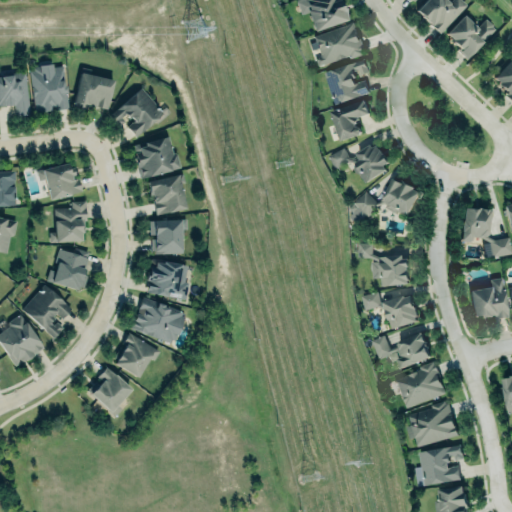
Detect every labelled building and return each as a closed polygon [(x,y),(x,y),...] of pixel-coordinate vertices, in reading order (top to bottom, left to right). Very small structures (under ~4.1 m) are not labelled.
[(295,0),(339,0),(342,7),(344,6),(348,19),(313,30),(308,12),(300,14),(295,0)] [(414,9),(422,0),(444,0),(447,3),(450,0),(460,0),(465,4),(438,32),(414,9)] [(443,34),(466,57),(494,28),(484,18),(475,27),(462,14),(443,34)] [(313,35),(352,21),(363,53),(349,58),(348,55),(317,66),(314,57),(320,55),(313,35)] [(364,57),(369,72),(353,77),(355,82),(364,79),(369,92),(334,104),(323,72),(364,57)] [(511,58),(510,57),(490,78),(506,93),(503,96),(511,105),(511,104),(511,58)] [(27,66),(33,112),(66,107),(61,65),(52,66),(51,63),(27,66)] [(79,71),(113,78),(107,108),(86,103),(85,108),(72,105),(79,71)] [(29,114),(23,72),(0,75),(0,105),(12,104),(14,115),(29,114)] [(140,86),(160,109),(164,106),(168,110),(155,123),(153,120),(134,136),(126,126),(133,119),(130,115),(128,117),(124,113),(120,116),(123,119),(116,125),(108,114),(140,86)] [(364,99),(330,111),(339,140),(359,134),(360,131),(359,126),(357,125),(355,126),(354,123),(356,123),(359,118),(356,116),(369,112),(364,99)] [(131,143),(138,177),(176,168),(169,135),(131,143)] [(365,182),(385,169),(382,164),(387,161),(380,149),(379,149),(376,145),(372,147),(370,144),(356,153),(360,159),(357,161),(347,156),(343,148),(327,156),(334,168),(349,160),(355,162),(351,165),(356,172),(359,173),(365,182)] [(35,170),(66,161),(67,167),(71,166),(74,174),(70,174),(71,178),(77,177),(80,189),(48,198),(43,178),(37,179),(35,170)] [(0,169),(12,169),(13,203),(0,203),(0,169)] [(182,172),(184,181),(179,182),(184,207),(155,213),(151,194),(148,194),(145,180),(182,172)] [(393,177),(400,181),(401,178),(414,186),(413,188),(420,192),(406,216),(397,211),(396,212),(385,207),(386,204),(384,203),(378,205),(367,216),(353,202),(365,190),(376,201),(383,199),(382,196),(393,177)] [(48,241),(84,240),(82,200),(69,200),(69,206),(52,207),(53,231),(48,231),(48,241)] [(511,200),(502,204),(509,230),(511,229),(511,200)] [(463,206),(462,219),(461,219),(460,230),(461,230),(460,240),(469,241),(469,239),(470,239),(470,236),(479,236),(488,240),(491,256),(511,252),(507,235),(493,238),(485,235),(487,233),(489,208),(480,207),(479,207),(479,206),(475,206),(476,208),(463,206)] [(0,216),(15,220),(13,234),(9,235),(5,252),(0,251),(0,216)] [(147,219),(186,218),(186,228),(180,228),(180,240),(182,241),(182,246),(180,248),(181,253),(153,254),(153,250),(150,250),(150,238),(153,238),(153,234),(147,235),(147,219)] [(408,284),(407,255),(371,256),(371,242),(357,243),(357,257),(370,257),(370,278),(379,278),(380,285),(408,284)] [(58,247),(71,251),(73,246),(88,250),(86,256),(86,257),(81,273),(85,274),(82,286),(77,285),(76,289),(44,279),(48,268),(54,270),(57,262),(53,261),(58,247)] [(144,291),(184,298),(187,281),(183,280),(186,264),(150,258),(147,274),(145,274),(145,279),(146,279),(144,291)] [(468,289),(472,318),(505,314),(501,277),(488,278),(489,286),(468,289)] [(71,307),(43,282),(19,309),(52,338),(62,326),(55,320),(52,324),(49,321),(52,317),(50,315),(54,311),(61,318),(71,307)] [(380,305),(377,291),(360,295),(363,309),(380,305)] [(381,302),(390,329),(418,320),(410,293),(381,302)] [(182,310),(141,295),(129,326),(169,341),(171,338),(174,339),(176,333),(177,334),(184,315),(180,314),(182,310)] [(0,328),(0,346),(14,366),(42,346),(19,314),(0,328)] [(136,376),(147,357),(152,360),(158,350),(127,332),(110,361),(136,376)] [(396,340),(398,347),(388,350),(384,335),(370,339),(376,358),(390,354),(395,368),(429,358),(422,332),(396,340)] [(393,378),(405,408),(444,392),(432,362),(393,378)] [(105,366),(101,371),(96,375),(101,380),(98,383),(94,380),(86,389),(113,415),(120,407),(117,404),(130,388),(114,373),(114,374),(105,366)] [(511,412),(507,413),(502,378),(510,377),(510,376),(511,375),(511,412)] [(443,400),(444,403),(447,402),(456,434),(416,446),(414,437),(408,438),(404,426),(410,424),(407,414),(431,407),(430,404),(443,400)] [(459,444),(462,458),(449,460),(450,462),(447,462),(448,466),(457,465),(460,479),(423,485),(417,451),(459,444)] [(436,489),(463,486),(463,493),(465,492),(468,508),(465,508),(465,511),(434,511),(433,500),(437,500),(436,489)]
